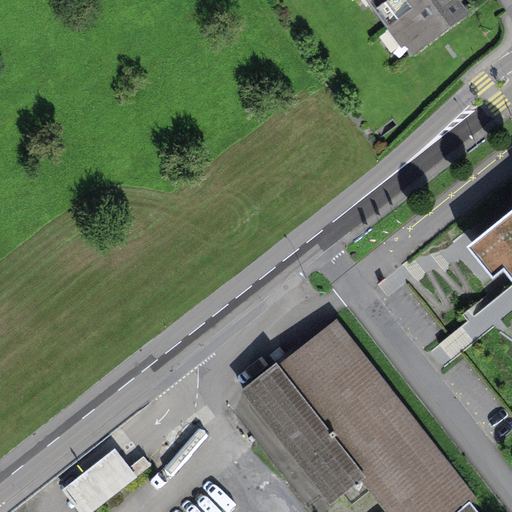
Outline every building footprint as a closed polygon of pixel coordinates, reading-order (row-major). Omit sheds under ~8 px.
[(470,20),(455,0),(362,0),(387,33),(382,37),(400,60),(407,55),(413,62),(470,20)] [(511,216),(467,253),(492,286),(504,278),(511,288),(511,216)] [(476,499),(337,321),(279,368),(365,480),(360,484),(383,511),(460,511),(470,504),(476,499)] [(365,480),(279,368),(277,366),(241,395),(330,508),(360,484),(365,480)] [(61,493),(76,511),(96,511),(152,468),(144,458),(130,469),(115,451),(61,493)]
